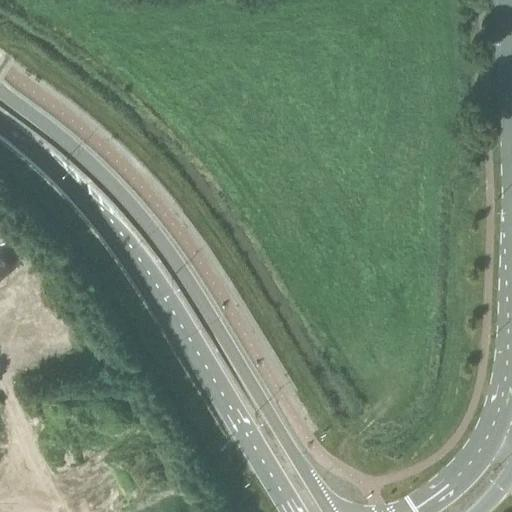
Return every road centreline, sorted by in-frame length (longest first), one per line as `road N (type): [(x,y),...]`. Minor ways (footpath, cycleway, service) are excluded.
road 1 (secondary): [(329,511),(177,264),(130,204),(87,159),(0,93)]
road 2 (secondary): [(0,123),(67,177),(110,227),(289,511)]
road 3 (secondary): [(511,121),(506,0)]
